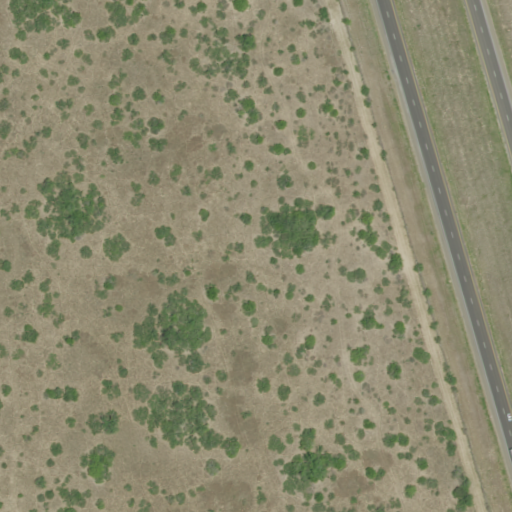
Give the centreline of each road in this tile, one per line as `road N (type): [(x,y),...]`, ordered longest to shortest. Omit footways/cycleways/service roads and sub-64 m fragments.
road 1 (trunk): [(386,0),(511,429)]
road 2 (trunk): [(511,121),(476,0)]
